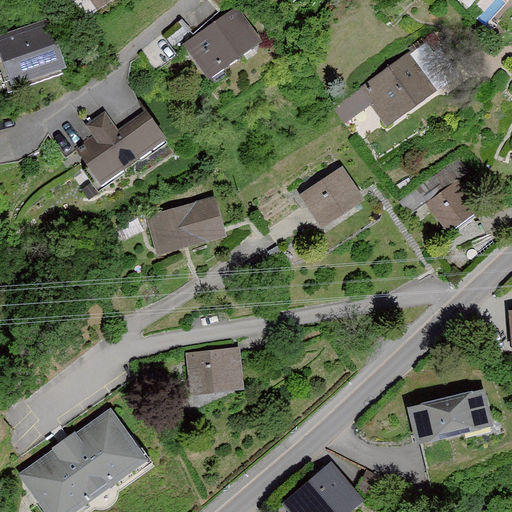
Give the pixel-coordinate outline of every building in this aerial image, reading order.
[(90,0),(98,11),(113,0),(90,0)] [(238,6),(183,45),(208,81),(263,42),(238,6)] [(48,18),(0,35),(0,55),(13,90),(67,70),(48,18)] [(440,89),(412,51),(333,108),(345,124),(370,106),(386,128),(440,89)] [(73,149),(99,186),(165,140),(142,107),(116,126),(106,111),(85,126),(92,136),(73,149)] [(343,167),(299,196),(322,230),(366,200),(343,167)] [(461,178),(424,201),(447,236),(484,213),(461,178)] [(216,197),(146,217),(157,257),(227,237),(216,197)] [(239,346),(186,353),(191,396),(244,390),(239,346)] [(485,389),(407,409),(416,446),(494,427),(485,389)] [(111,409),(17,475),(43,511),(77,511),(149,462),(111,409)] [(331,462),(282,504),(288,511),(351,511),(364,501),(331,462)]
